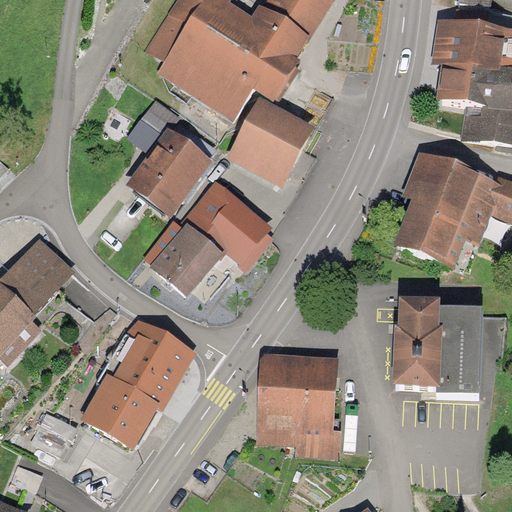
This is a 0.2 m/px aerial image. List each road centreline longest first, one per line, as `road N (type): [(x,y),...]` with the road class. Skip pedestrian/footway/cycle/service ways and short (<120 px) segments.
road 1 (residential): [(51,186),(71,242),(96,271),(240,364)]
road 2 (secondary): [(405,0),(385,105),(355,188),(323,244)]
road 3 (residential): [(74,0),(51,186)]
road 4 (unclassified): [(401,511),(353,336)]
road 5 (secondary): [(240,364),(134,511)]
